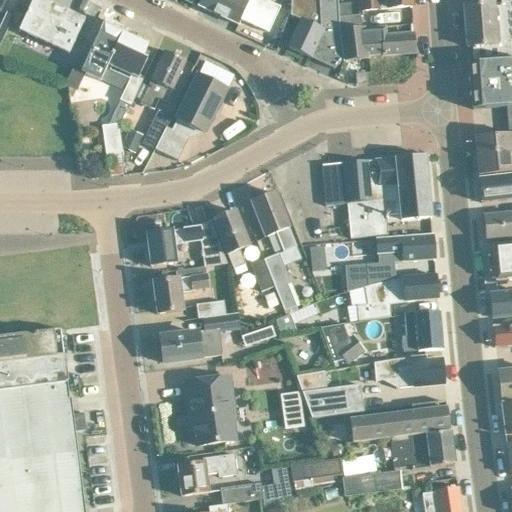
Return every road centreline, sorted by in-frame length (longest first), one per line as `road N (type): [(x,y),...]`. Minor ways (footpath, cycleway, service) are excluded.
road 1 (tertiary): [(492,511),(473,407),(445,112)]
road 2 (residential): [(142,511),(105,201)]
road 3 (residential): [(294,134),(254,59),(126,0)]
road 4 (residential): [(105,201),(199,184),(294,134)]
road 5 (residential): [(445,112),(332,117),(294,134)]
